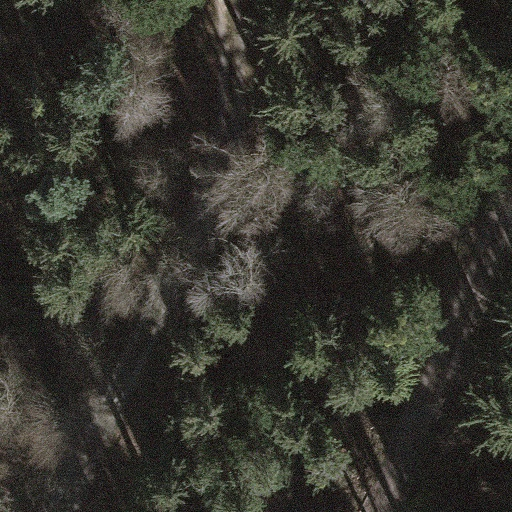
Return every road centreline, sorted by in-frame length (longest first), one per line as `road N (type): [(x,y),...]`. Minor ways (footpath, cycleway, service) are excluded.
road 1 (track): [(66,511),(223,164),(227,0)]
road 2 (track): [(386,511),(511,191)]
